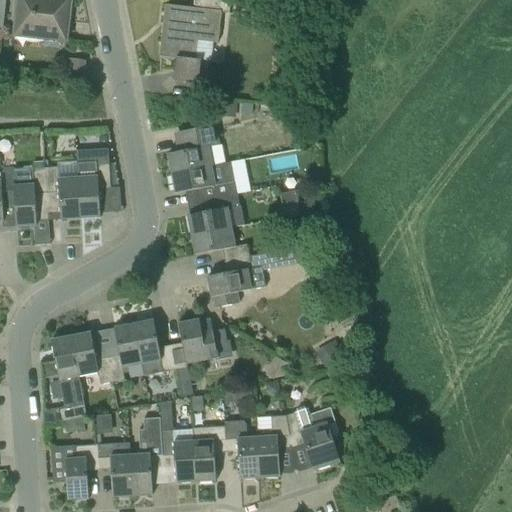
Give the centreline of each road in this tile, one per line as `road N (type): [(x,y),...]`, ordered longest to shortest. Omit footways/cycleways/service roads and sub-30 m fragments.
road 1 (residential): [(17,356),(16,337),(38,303),(135,247),(145,218),(105,0)]
road 2 (residential): [(26,511),(17,356)]
